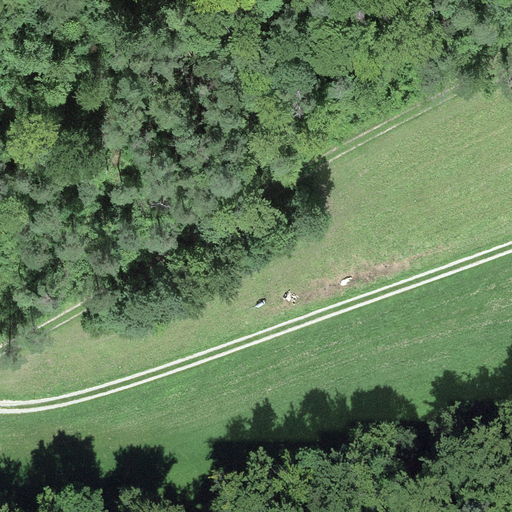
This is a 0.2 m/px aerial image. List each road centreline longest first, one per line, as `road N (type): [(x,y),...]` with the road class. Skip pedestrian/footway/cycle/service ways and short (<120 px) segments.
road 1 (track): [(0,348),(66,319),(511,57)]
road 2 (track): [(511,246),(68,401),(0,409)]
